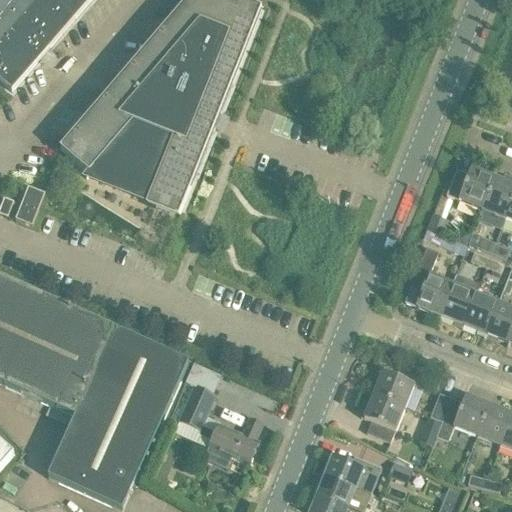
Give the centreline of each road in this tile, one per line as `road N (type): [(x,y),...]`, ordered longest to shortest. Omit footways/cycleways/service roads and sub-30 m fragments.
road 1 (tertiary): [(349,325),(480,0)]
road 2 (tertiary): [(274,511),(349,325)]
road 3 (residential): [(511,385),(349,325)]
